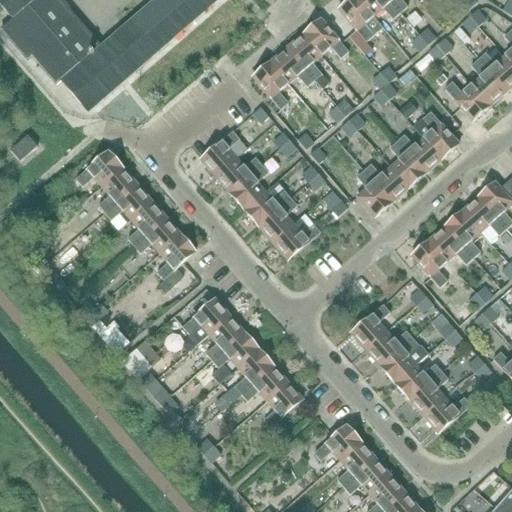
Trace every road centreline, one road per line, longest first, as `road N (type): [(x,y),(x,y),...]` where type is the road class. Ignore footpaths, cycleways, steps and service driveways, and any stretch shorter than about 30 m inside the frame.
road 1 (residential): [(511,442),(464,476),(428,474),(291,321)]
road 2 (residential): [(291,321),(461,169),(511,134)]
road 3 (residential): [(291,321),(157,152)]
